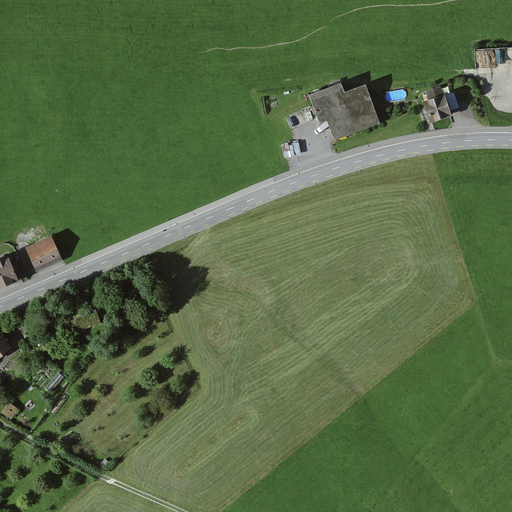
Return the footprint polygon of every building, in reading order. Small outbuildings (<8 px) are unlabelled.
[(330,119),(339,140),(381,124),(365,85),(345,93),(341,83),(310,95),(321,122),(330,119)] [(424,99),(430,121),(455,114),(449,92),(424,99)] [(55,238),(28,250),(39,276),(67,263),(55,238)] [(11,258),(0,263),(0,294),(23,284),(11,258)] [(0,359),(12,349),(0,335),(0,359)] [(14,412),(21,401),(11,394),(3,404),(14,412)]
